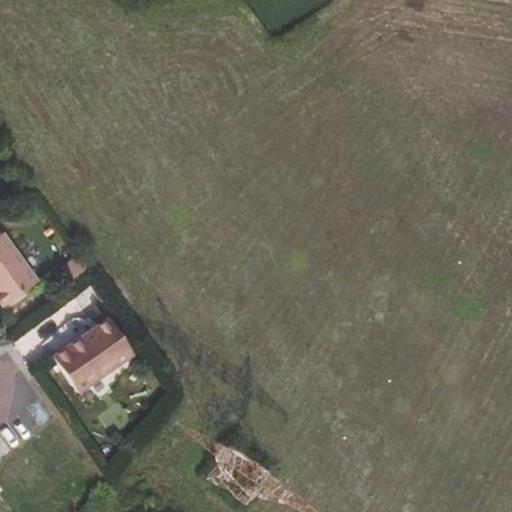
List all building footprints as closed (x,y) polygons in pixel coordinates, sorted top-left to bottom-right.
[(0,233),(0,252),(25,288),(35,281),(0,233)] [(25,288),(0,252),(0,304),(1,306),(25,288)] [(86,274),(76,261),(63,271),(72,284),(86,274)] [(105,320),(66,347),(90,382),(130,355),(105,320)] [(90,382),(66,347),(49,358),(75,393),(90,382)]
